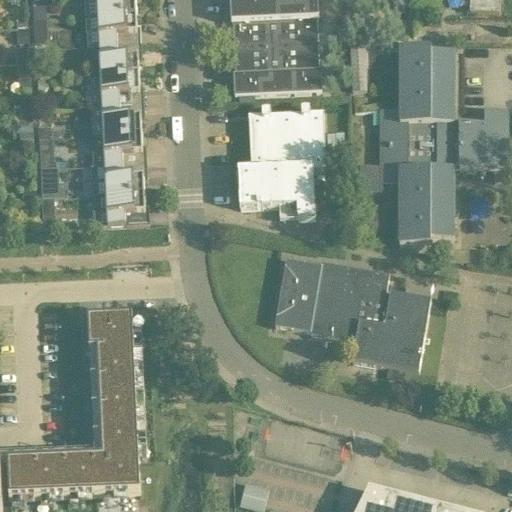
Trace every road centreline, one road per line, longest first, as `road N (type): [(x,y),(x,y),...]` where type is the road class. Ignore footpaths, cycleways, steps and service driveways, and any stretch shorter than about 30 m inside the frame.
road 1 (residential): [(511,454),(319,408),(269,386),(232,350),(199,287)]
road 2 (residential): [(199,287),(182,0)]
road 3 (residential): [(199,287),(24,295)]
road 4 (residential): [(24,295),(30,437),(0,438)]
